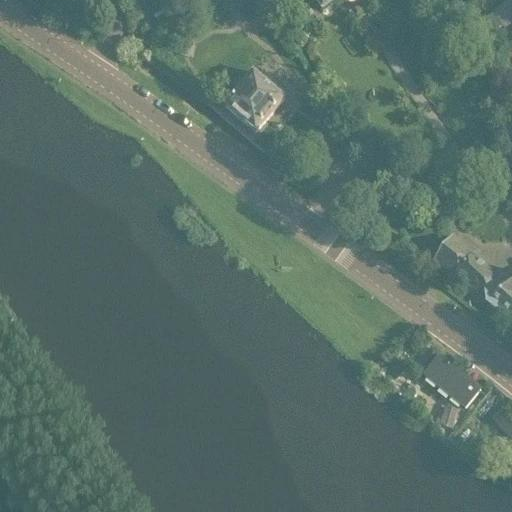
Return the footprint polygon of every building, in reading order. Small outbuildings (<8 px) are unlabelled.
[(169,10),(162,0),(138,0),(152,21),(169,10)] [(263,16),(252,0),(251,1),(238,10),(248,24),(249,26),(263,16)] [(323,13),(340,0),(314,0),(323,12),(322,12),(323,13)] [(502,28),(511,21),(511,3),(511,1),(492,13),(502,28)] [(225,108),(256,134),(284,100),(254,74),(225,108)] [(511,276),(506,281),(501,272),(495,277),(473,256),(453,238),(435,262),(455,276),(473,290),(482,287),(489,292),(486,293),(488,305),(496,312),(507,315),(511,318),(511,276)] [(483,391),(440,357),(424,378),(466,412),(483,391)] [(446,408),(440,427),(453,430),(459,411),(446,408)] [(413,417),(421,417),(421,409),(413,409),(413,417)] [(511,446),(511,428),(501,417),(492,426),(511,446)] [(493,481),(501,481),(501,473),(493,473),(493,481)]
